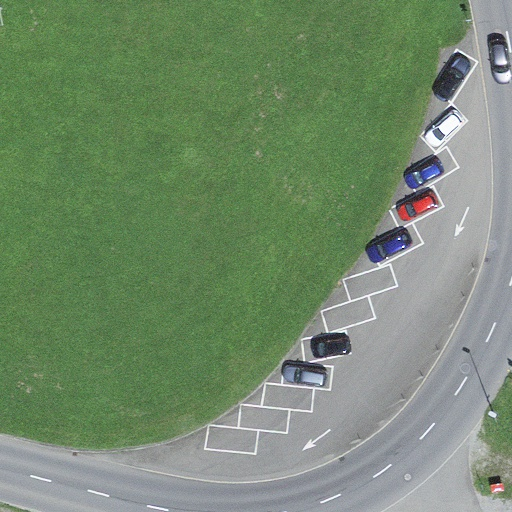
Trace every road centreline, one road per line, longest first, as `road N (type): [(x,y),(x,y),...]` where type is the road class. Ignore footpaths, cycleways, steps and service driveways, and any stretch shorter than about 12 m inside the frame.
road 1 (tertiary): [(511,268),(465,381),(432,427),(376,477)]
road 2 (tertiary): [(179,511),(0,467)]
